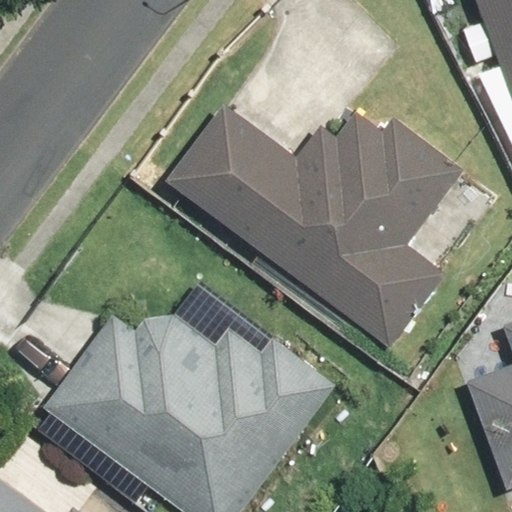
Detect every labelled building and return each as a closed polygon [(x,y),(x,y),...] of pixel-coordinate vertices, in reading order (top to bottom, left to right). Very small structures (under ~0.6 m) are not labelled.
[(511,0),(475,0),(499,61),(485,67),(511,137),(511,0)] [(407,246),(466,169),(352,81),(293,158),(221,103),(165,176),(377,338),(433,266),(407,246)] [(193,511),(230,511),(331,388),(275,342),(262,358),(225,329),(212,345),(158,302),(135,330),(110,310),(45,391),(193,511)] [(511,321),(507,323),(511,335),(511,360),(463,382),(507,486),(511,484),(511,321)] [(78,511),(69,505),(64,511),(47,511),(4,481),(0,486),(0,511),(78,511)]
